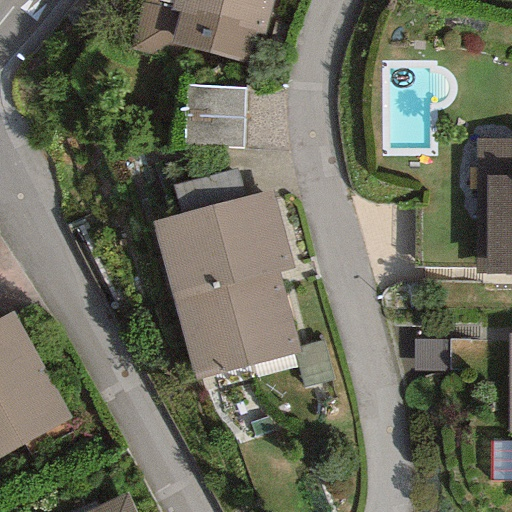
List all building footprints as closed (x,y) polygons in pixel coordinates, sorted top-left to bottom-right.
[(133,49),(179,59),(182,45),(173,42),(179,15),(168,13),(170,6),(144,0),(133,49)] [(171,0),(170,6),(168,13),(179,15),(173,42),(182,45),(235,63),(247,32),(261,36),(272,0),(171,0)] [(244,151),(245,89),(183,88),(181,149),(244,151)] [(474,275),(511,274),(511,140),(474,140),(474,177),(474,275)] [(272,188),(149,222),(192,381),(298,352),(276,274),(292,270),(272,188)] [(10,312),(0,317),(0,460),(70,423),(10,312)] [(133,511),(125,492),(82,511),(133,511)]
